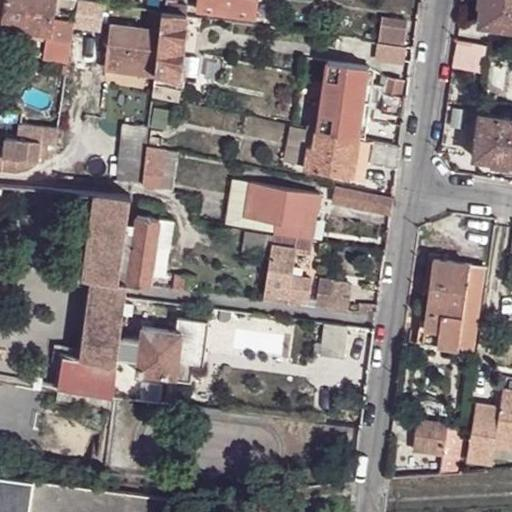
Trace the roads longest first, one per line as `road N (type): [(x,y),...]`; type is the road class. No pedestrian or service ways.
road 1 (residential): [(421,189),(368,511)]
road 2 (unknown): [(0,173),(159,194),(186,214),(196,250)]
road 3 (residential): [(445,0),(421,189)]
